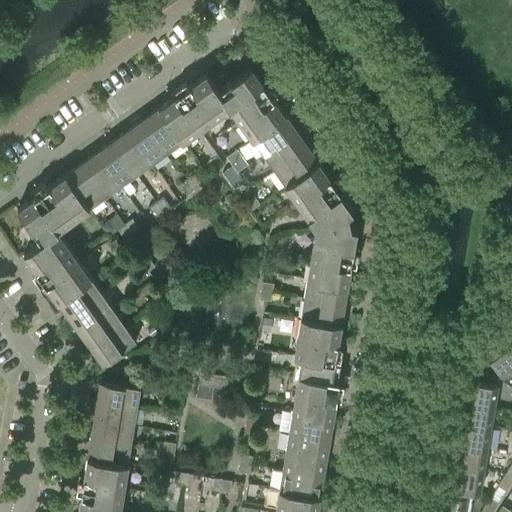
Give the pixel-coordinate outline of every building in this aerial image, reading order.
[(251,65),(219,89),(218,89),(230,106),(252,137),(285,113),(276,100),(281,97),(277,92),(267,78),(263,81),(251,65)] [(193,81),(189,77),(184,80),(185,81),(171,91),(174,95),(159,106),(183,139),(230,106),(218,89),(219,89),(206,72),(193,81)] [(159,106),(143,117),(167,150),(183,139),(159,106)] [(263,152),(296,129),(285,113),(252,137),(263,152)] [(143,117),(127,128),(152,161),(167,150),(143,117)] [(127,128),(112,139),(136,173),(152,161),(127,128)] [(296,129),(263,152),(274,168),(307,144),(296,129)] [(136,173),(112,139),(96,151),(120,184),(136,173)] [(285,184),(319,160),(307,144),(274,168),(285,184)] [(237,147),(227,154),(232,161),(243,154),(237,147)] [(96,151),(80,162),(104,195),(120,184),(96,151)] [(328,173),(319,160),(285,184),(315,225),(350,219),(348,211),(353,208),(341,192),(346,189),(336,175),(336,174),(332,169),(328,173)] [(80,162),(64,173),(89,206),(104,195),(80,162)] [(222,171),(227,178),(237,171),(232,164),(222,171)] [(237,171),(227,178),(232,186),(242,179),(237,171)] [(52,182),(48,178),(43,181),(44,181),(30,191),(33,196),(17,207),(40,239),(57,228),(58,229),(89,206),(64,173),(52,182)] [(194,173),(187,178),(194,188),(201,183),(194,173)] [(194,188),(187,178),(179,183),(186,193),(194,188)] [(163,195),(156,200),(163,210),(170,205),(163,195)] [(254,195),(244,202),(250,210),(259,203),(254,195)] [(148,206),(155,216),(163,210),(156,200),(148,206)] [(108,216),(100,222),(107,232),(115,227),(108,216)] [(132,217),(124,223),(131,233),(139,227),(132,217)] [(350,219),(315,225),(306,277),(347,284),(350,268),(355,269),(356,263),(359,246),(353,245),(357,226),(351,225),(350,219)] [(131,233),(124,223),(117,228),(124,238),(131,233)] [(57,228),(40,239),(23,252),(33,265),(29,269),(32,274),(32,273),(42,287),(47,284),(57,299),(91,275),(58,229),(57,228)] [(120,244),(113,248),(118,255),(125,250),(120,244)] [(149,257),(144,250),(134,257),(139,264),(149,257)] [(149,257),(139,264),(144,272),(154,265),(149,257)] [(91,275),(57,299),(69,315),(102,291),(91,275)] [(347,284),(306,277),(303,296),(344,303),(347,284)] [(273,282),(261,280),(260,289),(272,291),(273,282)] [(272,291),(260,289),(259,298),(271,300),(272,291)] [(102,291),(69,315),(80,331),(113,307),(102,291)] [(175,295),(166,293),(163,293),(161,302),(173,303),(175,295)] [(344,303),(303,296),(300,315),(341,322),(344,303)] [(173,303),(161,302),(160,310),(172,312),(173,303)] [(113,307),(80,331),(91,346),(124,322),(113,307)] [(340,358),(343,341),(338,340),(341,322),(300,315),(294,354),(301,355),(298,372),(311,374),(311,373),(317,374),(316,375),(331,378),(334,363),(339,364),(340,358)] [(124,322),(91,346),(102,363),(136,339),(124,322)] [(511,331),(509,326),(500,332),(511,348),(511,331)] [(487,353),(474,362),(498,377),(511,367),(511,348),(500,332),(492,338),(495,343),(485,350),(487,353)] [(498,377),(474,362),(471,378),(468,377),(466,389),(460,389),(459,399),(494,404),(498,377)] [(237,389),(239,377),(200,370),(196,395),(210,397),(213,385),(237,389)] [(340,401),(344,380),(331,378),(316,375),(317,374),(311,373),(311,374),(298,372),(292,410),(332,418),(335,400),(340,401)] [(140,385),(100,379),(96,399),(137,405),(140,385)] [(168,410),(180,412),(183,395),(171,393),(168,410)] [(137,405),(96,399),(93,417),(134,424),(137,405)] [(494,404),(459,399),(457,409),(463,410),(461,421),(490,426),(494,404)] [(332,418),(292,410),(288,430),(329,437),(332,418)] [(258,416),(246,414),(245,423),(257,425),(258,416)] [(134,424),(93,417),(90,436),(131,443),(134,424)] [(490,426),(461,421),(459,432),(453,431),(452,441),(487,447),(490,426)] [(257,425),(245,423),(243,432),(256,434),(257,425)] [(329,437),(288,430),(285,449),(326,456),(329,437)] [(131,443),(90,436),(87,455),(127,462),(131,443)] [(175,442),(163,440),(162,448),(174,450),(175,442)] [(487,447),(452,441),(450,451),(456,452),(454,464),(483,468),(487,447)] [(174,450),(162,448),(160,457),(172,459),(174,450)] [(326,456),(285,449),(282,468),(323,475),(326,456)] [(252,454),(240,452),(239,461),(251,463),(252,454)] [(84,473),(79,473),(76,490),(75,490),(74,495),(80,496),(77,511),(119,511),(127,462),(87,455),(84,473)] [(251,463),(239,461),(237,470),(249,472),(251,463)] [(483,468),(454,464),(452,475),(446,474),(444,485),(446,485),(465,488),(479,491),(483,468)] [(323,475),(282,468),(279,487),(319,494),(323,475)] [(184,471),(175,469),(173,482),(182,483),(184,471)] [(184,471),(182,483),(191,484),(193,472),(184,471)] [(511,478),(511,476),(505,472),(497,484),(505,489),(511,478)] [(214,476),(214,477),(212,488),(220,489),(222,477),(214,476)] [(232,479),(222,477),(220,489),(229,491),(232,479)] [(465,488),(446,485),(445,490),(443,490),(439,511),(463,511),(466,494),(464,493),(465,488)] [(316,511),(319,494),(279,487),(274,511),(316,511)] [(490,511),(498,501),(489,496),(479,511),(490,511)]
